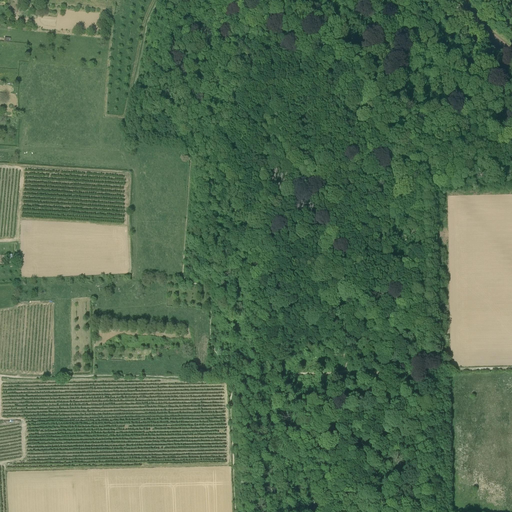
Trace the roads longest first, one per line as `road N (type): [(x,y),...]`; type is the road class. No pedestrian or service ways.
road 1 (track): [(236,375),(0,375)]
road 2 (track): [(425,369),(431,511)]
